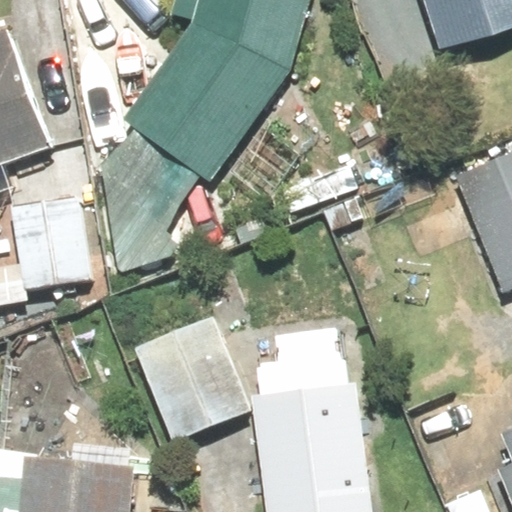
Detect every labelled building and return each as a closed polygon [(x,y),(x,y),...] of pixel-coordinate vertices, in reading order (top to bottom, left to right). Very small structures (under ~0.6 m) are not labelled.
[(122,135),(207,195),(288,81),(306,0),(196,0),(186,46),(122,135)] [(511,38),(511,0),(409,0),(431,65),(511,38)] [(0,174),(41,160),(0,48),(0,174)] [(511,164),(467,180),(509,301),(511,300),(511,164)] [(326,184),(275,195),(284,236),(335,225),(326,184)] [(91,207),(24,205),(21,287),(89,289),(91,207)] [(368,511),(355,397),(247,410),(259,511),(368,511)] [(511,511),(511,438),(499,444),(511,473),(495,481),(508,511),(511,511)] [(126,511),(130,475),(18,466),(14,511),(126,511)] [(500,511),(492,489),(452,504),(455,511),(500,511)]
